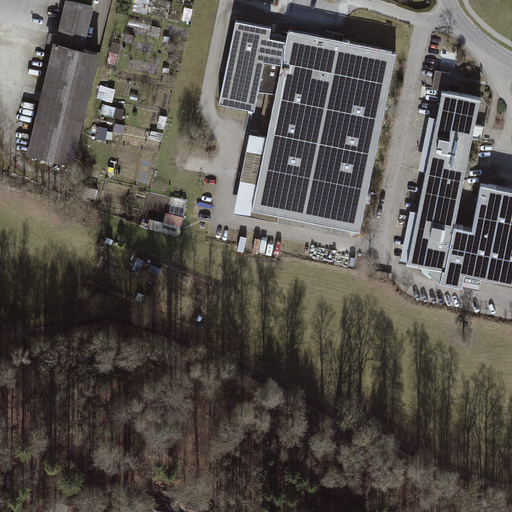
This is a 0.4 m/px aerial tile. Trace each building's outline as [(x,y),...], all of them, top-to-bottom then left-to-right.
[(93,4),(73,0),(65,0),(30,152),(73,162),(100,51),(83,47),(93,4)] [(236,20),(220,100),(255,107),(258,89),(276,92),(252,208),(361,230),(397,52),(288,30),(286,40),(268,37),(270,27),(236,20)] [(511,188),(482,182),(473,227),(455,224),(480,97),(443,90),(409,261),(429,265),(428,270),(441,281),(463,285),(466,274),(511,282),(511,188)] [(124,119),(127,110),(104,102),(100,111),(124,119)] [(108,138),(109,129),(101,127),(99,137),(108,138)] [(219,166),(217,173),(242,179),(243,172),(219,166)] [(168,212),(165,222),(155,220),(152,229),(181,236),(186,217),(168,212)] [(131,268),(141,273),(147,261),(137,256),(131,268)]
